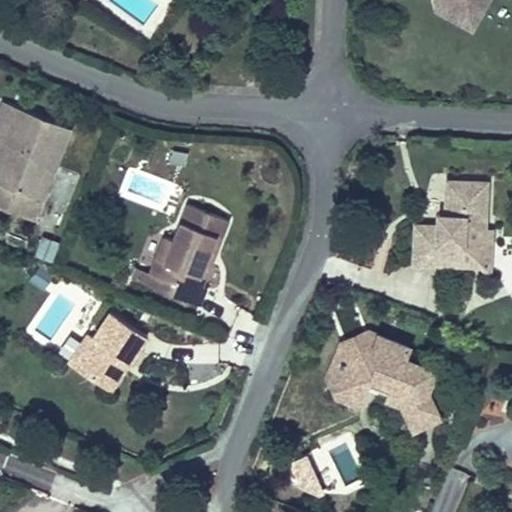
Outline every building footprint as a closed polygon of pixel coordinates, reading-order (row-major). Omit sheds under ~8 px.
[(435,0),(436,0),(440,26),(456,35),(468,13),(492,4),(493,0),(435,0)] [(468,13),(456,35),(474,44),(495,5),(492,4),(468,13)] [(16,199),(19,193),(39,201),(68,133),(2,106),(0,109),(0,185),(7,188),(4,194),(16,199)] [(435,227),(416,226),(415,263),(492,267),(492,231),(486,230),(488,182),(446,181),(444,217),(444,228),(435,227)] [(0,205),(31,218),(39,201),(19,193),(16,199),(4,194),(7,188),(0,185),(0,205)] [(193,272),(200,250),(207,253),(219,216),(181,203),(168,239),(157,236),(145,274),(170,283),(166,294),(196,304),(202,286),(196,284),(199,274),(193,272)] [(435,227),(444,228),(444,217),(435,216),(435,227)] [(54,259),(58,239),(40,236),(36,256),(54,259)] [(193,272),(199,274),(207,253),(200,250),(193,272)] [(145,274),(129,268),(125,280),(166,294),(170,283),(145,274)] [(101,390),(122,360),(129,366),(146,341),(110,315),(93,338),(89,336),(67,366),(101,390)] [(353,347),(374,354),(381,338),(370,333),(353,347)] [(374,354),(353,347),(350,346),(338,376),(341,388),(369,399),(376,382),(394,390),(390,401),(404,407),(418,435),(443,422),(428,394),(436,375),(405,361),(409,349),(381,338),(374,354)] [(341,399),(365,409),(369,399),(341,388),(338,376),(350,346),(340,342),(328,374),(341,399)] [(101,390),(109,395),(129,366),(122,360),(101,390)]
